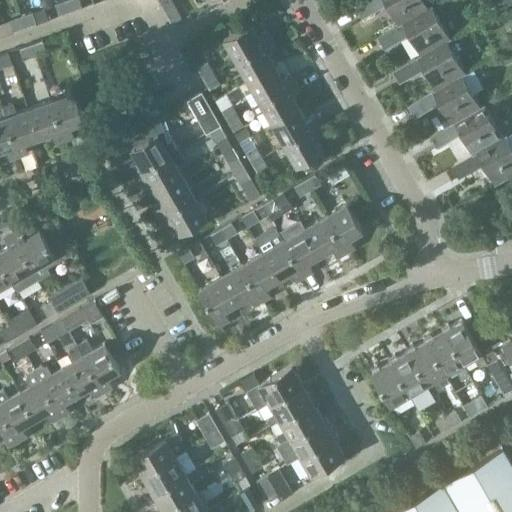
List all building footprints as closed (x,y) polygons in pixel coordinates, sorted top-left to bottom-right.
[(58,15),(70,11),(65,0),(64,0),(54,4),(58,15)] [(65,0),(70,11),(81,7),(78,0),(65,0)] [(171,0),(158,0),(159,0),(170,21),(180,15),(171,0)] [(398,23),(428,6),(425,0),(363,0),(355,5),(362,17),(387,3),(398,23)] [(420,54),(447,39),(451,37),(432,4),(428,6),(398,23),(376,35),(383,47),(408,33),(420,54)] [(20,16),(24,27),(36,23),(32,12),(20,16)] [(13,31),(24,27),(20,16),(9,20),(13,31)] [(236,59),(272,39),(267,30),(258,35),(251,22),(224,38),(236,59)] [(248,80),(275,65),(268,52),(277,47),(272,39),(236,59),(248,80)] [(435,88),(462,74),(465,72),(447,39),(420,54),(392,71),(398,82),(424,68),(435,88)] [(30,44),(34,55),(46,51),(42,40),(30,44)] [(23,59),(34,55),(30,44),(19,48),(23,59)] [(203,78),(214,72),(207,61),(197,67),(203,78)] [(251,106),(297,80),(292,71),(282,77),(275,65),(248,80),(255,92),(246,97),(251,106)] [(214,72),(203,78),(210,89),(220,82),(214,72)] [(444,126),(450,123),(480,105),(462,74),(435,88),(407,104),(414,116),(439,102),(442,108),(437,111),(436,114),(444,126)] [(272,122),(299,107),(292,94),(302,89),(297,80),(251,106),(251,107),(256,115),(265,109),(272,122)] [(52,99),(66,139),(75,136),(71,125),(86,120),(76,91),(52,99)] [(186,99),(206,132),(220,124),(201,91),(186,99)] [(57,142),(66,139),(52,99),(29,107),(39,136),(53,132),(57,142)] [(39,136),(29,107),(16,112),(12,102),(3,105),(20,155),(29,152),(25,141),(39,136)] [(20,155),(3,105),(2,103),(0,103),(0,150),(7,148),(10,158),(20,155)] [(143,110),(147,118),(160,111),(155,103),(143,110)] [(227,120),(238,114),(232,103),(221,109),(227,120)] [(472,153),(502,136),(484,103),(480,105),(450,123),(444,126),(428,135),(435,146),(460,132),(472,153)] [(284,143),(321,122),(316,115),(306,119),(299,107),(272,122),(284,143)] [(238,114),(227,120),(233,130),(244,124),(238,114)] [(134,175),(178,149),(164,118),(144,126),(145,129),(132,137),(136,145),(132,147),(139,160),(129,166),(134,175)] [(321,122),(284,143),(297,165),(323,149),(316,137),(326,131),(321,122)] [(217,140),(226,135),(228,134),(221,124),(211,130),(217,140)] [(502,136),(472,153),(451,165),(457,177),(482,163),(494,185),(511,174),(511,144),(506,134),(502,136)] [(251,162),(262,156),(256,145),(245,151),(251,162)] [(156,190),(182,174),(175,162),(184,157),(179,149),(178,149),(134,175),(139,183),(148,177),(156,190)] [(234,173),(245,167),(238,155),(227,161),(234,173)] [(262,156),(251,162),(258,172),(268,166),(262,156)] [(245,167),(234,173),(239,182),(250,176),(245,167)] [(305,179),(310,189),(320,183),(314,173),(305,179)] [(158,216),(194,195),(182,174),(156,190),(163,203),(153,208),(158,216)] [(299,195),(310,189),(305,179),(293,185),(299,195)] [(194,195),(158,216),(163,225),(172,219),(180,232),(207,217),(194,195)] [(262,202),(268,214),(279,207),(272,196),(262,202)] [(258,219),(268,214),(262,202),(252,208),(258,219)] [(326,215),(346,252),(355,246),(350,237),(362,230),(347,203),(326,215)] [(338,256),(346,252),(326,215),(305,227),(320,254),(333,247),(338,256)] [(220,226),(226,237),(237,231),(230,220),(220,226)] [(216,243),(226,237),(220,226),(209,232),(216,243)] [(12,231),(40,279),(50,272),(47,267),(67,256),(58,240),(49,245),(40,229),(26,236),(20,227),(12,231)] [(308,261),(320,254),(305,227),(284,239),(304,276),(313,271),(308,261)] [(18,291),(40,279),(12,231),(3,236),(9,246),(0,251),(0,259),(12,280),(18,291)] [(296,281),(304,276),(284,239),(263,251),(278,278),(290,271),(296,281)] [(189,246),(178,252),(184,262),(195,256),(189,246)] [(266,285),(278,278),(263,251),(242,263),(262,300),(271,295),(266,285)] [(0,286),(12,280),(0,259),(0,286)] [(254,305),(262,300),(242,263),(221,276),(236,303),(249,295),(254,305)] [(224,309),(236,303),(221,276),(199,288),(220,324),(230,319),(224,309)] [(50,295),(52,299),(58,310),(91,292),(82,277),(50,295)] [(48,316),(58,310),(52,299),(42,305),(48,316)] [(63,318),(69,329),(90,317),(93,321),(104,315),(95,299),(63,318)] [(9,324),(15,335),(25,330),(18,318),(9,324)] [(60,335),(69,329),(63,318),(53,323),(60,335)] [(443,328),(463,362),(473,356),(479,366),(487,361),(481,351),(462,318),(449,325),(448,323),(441,326),(442,329),(443,328)] [(0,330),(6,341),(15,335),(9,324),(0,328),(0,330)] [(462,362),(463,362),(443,328),(442,329),(431,336),(429,333),(423,337),(424,339),(426,339),(445,372),(454,366),(461,378),(469,374),(462,362)] [(511,335),(509,338),(507,335),(501,338),(511,358),(511,370),(507,374),(511,383),(511,335)] [(19,342),(26,353),(35,348),(29,336),(19,342)] [(77,343),(79,347),(104,391),(112,386),(106,376),(120,368),(105,341),(93,348),(87,338),(77,343)] [(426,339),(424,339),(413,346),(412,343),(405,347),(407,350),(408,349),(427,382),(437,377),(442,385),(449,381),(444,372),(445,372),(426,339)] [(16,359),(26,353),(19,342),(9,347),(16,359)] [(95,396),(104,391),(79,347),(69,353),(73,359),(61,366),(77,393),(89,386),(95,396)] [(410,392),(427,382),(408,349),(407,350),(396,356),(394,354),(387,358),(389,360),(390,359),(410,392)] [(391,403),(410,392),(390,359),(389,360),(378,366),(376,364),(370,367),(391,403)] [(302,382),(302,381),(295,370),(298,369),(294,362),(247,389),(257,408),(269,401),(302,382)] [(77,393),(61,366),(51,372),(47,366),(43,368),(41,364),(34,368),(40,378),(61,415),(70,410),(64,400),(77,393)] [(511,390),(511,383),(507,374),(502,366),(492,372),(505,395),(511,390)] [(61,415),(40,378),(34,368),(27,372),(30,376),(25,378),(29,385),(19,391),(34,417),(47,410),(53,420),(61,415)] [(313,400),(312,399),(306,388),(309,386),(305,379),(302,381),(302,382),(269,401),(275,412),(269,415),(269,417),(267,418),(271,424),(279,420),(313,400)] [(34,417),(19,391),(8,397),(3,388),(0,389),(0,407),(18,440),(27,434),(21,425),(34,417)] [(487,405),(481,393),(471,399),(478,411),(487,405)] [(323,418),(322,417),(316,406),(319,404),(315,397),(312,399),(313,400),(279,420),(285,430),(277,434),(281,442),(289,437),(323,418)] [(226,426),(239,419),(228,400),(215,408),(226,426)] [(18,440),(0,407),(0,436),(4,434),(10,445),(18,440)] [(445,414),(452,425),(462,420),(455,408),(445,414)] [(207,437),(220,430),(209,411),(196,419),(207,437)] [(442,431),(452,425),(445,414),(436,419),(442,431)] [(333,436),(333,435),(326,424),(329,422),(325,415),(322,417),(323,418),(289,437),(295,447),(284,453),(289,461),(300,455),(333,436)] [(231,435),(244,428),(239,419),(226,426),(231,435)] [(426,440),(419,429),(409,434),(416,446),(426,440)] [(142,474),(176,455),(170,445),(182,439),(177,430),(165,437),(165,436),(132,455),(140,468),(137,470),(140,476),(143,475),(142,474)] [(220,430),(207,437),(212,446),(225,439),(220,430)] [(333,436),(300,455),(310,473),(343,453),(337,441),(340,440),(336,433),(333,435),(333,436)] [(246,461),(257,455),(251,445),(240,452),(246,461)] [(394,511),(511,511),(511,465),(503,449),(394,511)] [(153,492),(186,473),(176,455),(142,474),(143,475),(149,486),(147,487),(151,494),(153,493),(153,492)] [(257,455),(246,461),(251,471),(262,465),(257,455)] [(228,472),(239,465),(234,456),(223,462),(228,472)] [(239,465),(228,472),(234,481),(245,474),(239,465)] [(163,510),(196,491),(191,481),(201,475),(196,467),(186,473),(153,492),(153,493),(160,503),(157,505),(161,511),(164,511),(163,510)] [(268,473),(257,479),(267,497),(278,491),(268,473)] [(239,489),(250,508),(261,501),(250,483),(239,489)] [(200,511),(206,509),(196,491),(163,510),(164,511),(200,511)]
